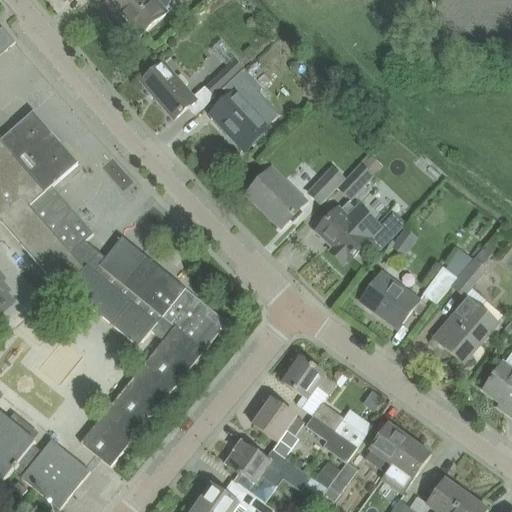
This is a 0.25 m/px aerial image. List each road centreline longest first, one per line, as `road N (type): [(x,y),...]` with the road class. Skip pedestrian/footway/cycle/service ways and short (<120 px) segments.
road 1 (residential): [(294,309),(129,136),(15,0)]
road 2 (residential): [(511,461),(294,309)]
road 3 (residential): [(132,511),(294,309)]
